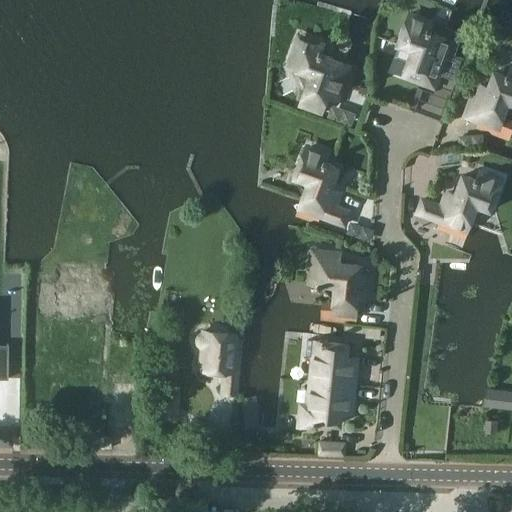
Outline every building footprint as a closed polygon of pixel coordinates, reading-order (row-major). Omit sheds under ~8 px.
[(410,13),(398,44),(413,50),(407,67),(403,76),(422,83),(436,88),(446,60),(451,62),(454,54),(459,42),(447,37),(443,36),(429,31),(433,21),(410,13)] [(345,101),(358,67),(321,53),(323,47),(301,38),(290,67),(311,75),(300,106),(322,114),(326,101),(320,98),(322,93),(345,101)] [(511,70),(508,77),(495,72),(489,87),(481,85),(479,92),(473,90),(464,116),(479,122),(477,129),(507,141),(511,128),(511,116),(504,114),(508,101),(511,102),(511,70)] [(417,108),(424,89),(419,87),(412,106),(417,108)] [(345,225),(350,211),(333,205),(338,190),(331,188),(339,168),(325,163),(328,156),(305,148),(295,177),(309,182),(296,217),(317,224),(320,216),(345,225)] [(501,181),(479,173),(477,180),(463,175),(456,194),(449,192),(444,207),(422,199),(417,213),(440,221),(443,211),(471,221),(477,205),(491,210),(501,181)] [(371,299),(373,273),(361,272),(361,265),(340,262),(341,255),(315,253),(312,283),(336,285),(334,303),(321,302),(319,321),(350,324),(353,297),(371,299)] [(106,306),(109,270),(59,265),(57,283),(46,282),(39,287),(39,295),(44,301),(56,302),(56,308),(62,309),(63,302),(106,306)] [(129,304),(132,267),(116,266),(113,302),(129,304)] [(367,326),(366,337),(381,339),(382,328),(367,326)] [(235,397),(239,341),(228,340),(229,334),(204,331),(204,333),(200,333),(197,335),(195,340),(196,343),(197,346),(199,348),(202,349),(201,371),(222,373),(221,396),(235,397)] [(329,342),(329,340),(325,339),(324,342),(316,341),(315,355),(314,364),(316,364),(315,381),(355,385),(357,362),(348,361),(349,344),(329,342)] [(8,379),(8,344),(6,344),(6,346),(0,346),(0,376),(6,377),(6,379),(8,379)] [(353,408),(355,385),(315,381),(313,397),(310,397),(309,406),(310,406),(308,420),(316,421),(316,424),(320,424),(321,422),(341,424),(343,407),(353,408)] [(137,426),(137,405),(131,404),(132,386),(115,385),(113,425),(137,426)] [(475,395),(474,409),(503,410),(503,396),(475,395)] [(496,431),(496,420),(487,420),(487,431),(496,431)] [(341,457),(342,442),(315,441),(314,456),(341,457)]
